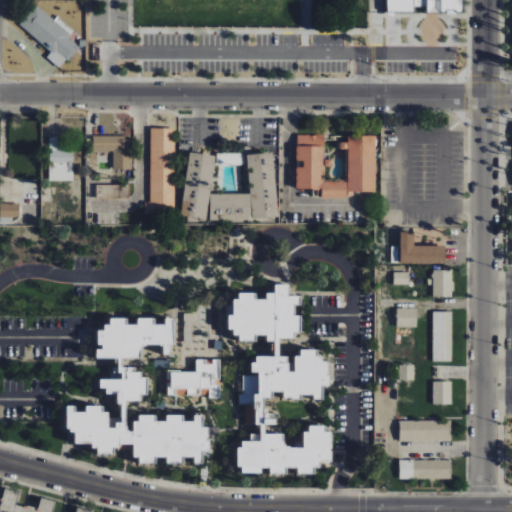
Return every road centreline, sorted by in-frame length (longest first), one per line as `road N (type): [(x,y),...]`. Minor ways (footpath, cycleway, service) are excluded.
road 1 (tertiary): [(0,461),(207,508),(511,503)]
road 2 (residential): [(0,100),(511,100)]
road 3 (residential): [(477,503),(483,0)]
